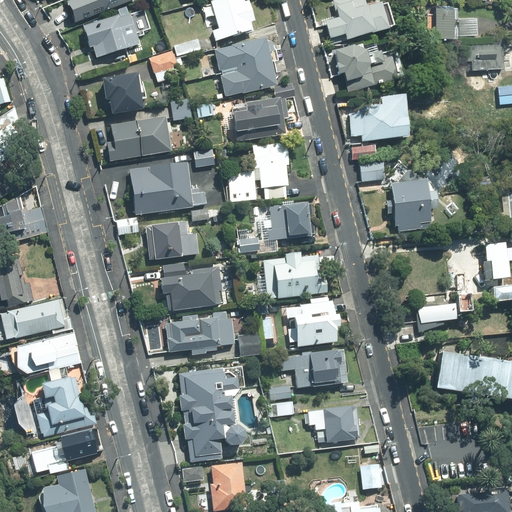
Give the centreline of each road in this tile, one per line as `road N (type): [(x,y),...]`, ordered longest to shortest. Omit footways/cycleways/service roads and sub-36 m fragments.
road 1 (tertiary): [(153,511),(56,131),(25,49),(0,9)]
road 2 (residential): [(416,511),(291,0)]
